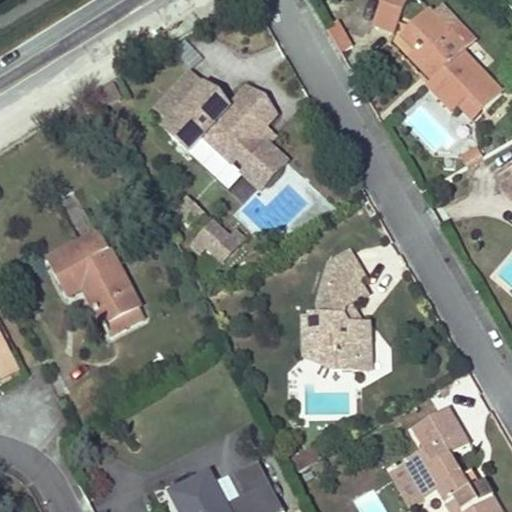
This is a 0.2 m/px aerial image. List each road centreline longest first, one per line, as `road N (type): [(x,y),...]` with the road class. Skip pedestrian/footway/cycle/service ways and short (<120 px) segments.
road 1 (residential): [(276,0),(511,406)]
road 2 (secondary): [(0,82),(134,0)]
